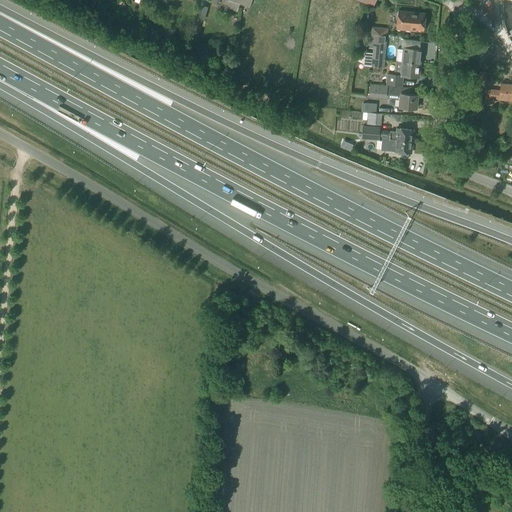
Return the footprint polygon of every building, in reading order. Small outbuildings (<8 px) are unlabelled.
[(94,0),(92,5),(100,9),(104,0),(94,0)] [(422,31),(424,14),(398,12),(397,29),(415,31),(415,30),(422,31)] [(373,42),(372,59),(383,60),(386,29),(373,28),(371,42),(373,42)] [(397,49),(396,61),(401,62),(420,63),(421,50),(403,48),(403,50),(397,49)] [(211,53),(207,61),(224,70),(229,61),(211,53)] [(383,60),(372,59),(371,66),(383,67),(383,60)] [(420,63),(401,62),(396,61),(395,75),(387,74),(386,84),(401,86),(402,76),(418,78),(420,63)] [(485,87),(486,74),(479,73),(478,87),(485,87)] [(511,100),(511,85),(500,84),(500,91),(483,89),(483,92),(485,93),(484,103),(492,104),(493,98),(498,99),(511,100)] [(416,109),(417,95),(409,95),(410,89),(370,85),(369,96),(400,99),(399,108),(416,109)] [(302,110),(299,126),(310,127),(312,111),(302,110)] [(380,125),(381,114),(367,112),(366,123),(380,125)] [(378,139),(379,128),(379,127),(362,126),(361,138),(378,139)] [(382,137),(389,138),(389,140),(411,143),(412,131),(397,129),(397,133),(390,133),(390,134),(387,134),(387,132),(379,131),(379,136),(382,136),(382,137)] [(410,153),(411,143),(389,140),(389,138),(382,137),(381,149),(395,151),(410,153)]
